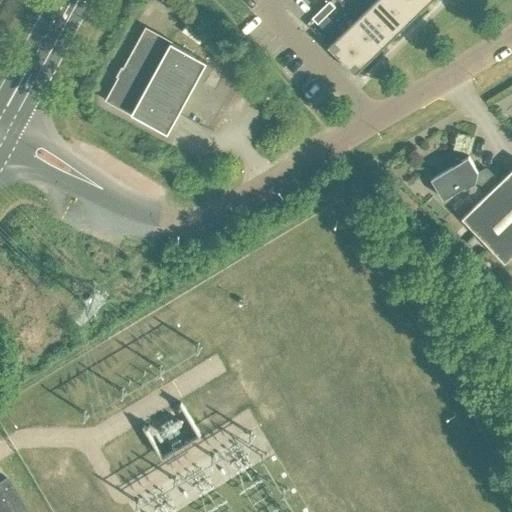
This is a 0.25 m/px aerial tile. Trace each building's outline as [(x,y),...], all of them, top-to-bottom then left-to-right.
[(411,20),(392,0),(375,0),(370,5),(397,33),(411,20)] [(425,6),(418,0),(392,0),(411,20),(425,6)] [(321,9),(326,15),(335,7),(329,1),(321,9)] [(397,33),(370,5),(356,18),(384,47),(397,33)] [(321,9),(312,18),(318,23),(326,15),(321,9)] [(384,47),(356,18),(343,32),(370,60),(384,47)] [(107,99),(168,132),(207,61),(146,28),(107,99)] [(328,46),(355,74),(370,60),(343,32),(328,46)] [(489,192),(462,218),(505,262),(506,261),(511,266),(511,168),(500,181),(487,168),(483,172),(478,171),(469,156),(462,159),(455,158),(453,165),(431,178),(443,198),(464,186),(465,188),(475,182),(481,183),(489,192)] [(26,511),(5,477),(0,479),(0,511),(26,511)]
